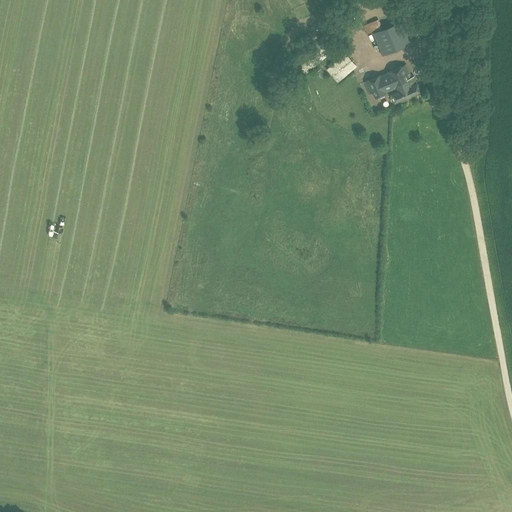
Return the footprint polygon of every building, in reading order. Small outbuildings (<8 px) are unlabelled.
[(332,21),(343,32),(371,3),(367,0),(352,0),(353,0),(355,3),(352,6),(349,3),(332,21)] [(372,33),(382,55),(413,42),(405,18),(383,28),(379,19),(360,27),(363,36),(372,33)] [(294,60),(305,74),(339,46),(327,32),(313,44),(294,60)] [(326,69),(338,82),(357,66),(346,53),(326,69)] [(393,92),(391,93),(395,101),(420,91),(414,76),(411,77),(405,64),(386,72),(388,75),(383,77),(382,74),(365,81),(370,92),(373,91),(375,97),(386,92),(386,91),(391,88),(393,92)] [(437,77),(439,83),(446,81),(444,74),(437,77)]
